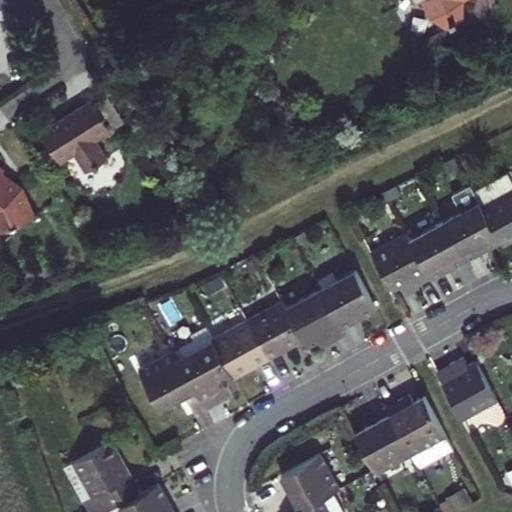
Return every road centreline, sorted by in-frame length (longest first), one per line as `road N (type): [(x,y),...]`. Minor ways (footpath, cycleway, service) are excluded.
road 1 (track): [(511,93),(181,257),(0,317)]
road 2 (residential): [(511,292),(251,434),(233,462),(233,511)]
